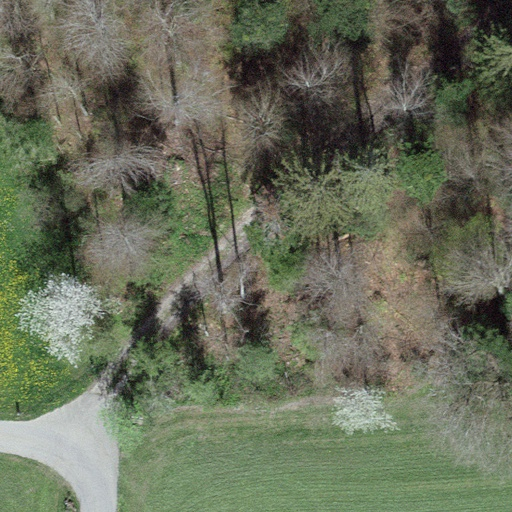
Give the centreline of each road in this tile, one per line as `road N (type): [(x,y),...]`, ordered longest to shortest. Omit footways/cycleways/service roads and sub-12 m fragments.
road 1 (track): [(71,447),(182,296),(239,237),(349,129),(511,5)]
road 2 (unclassified): [(99,511),(96,482),(71,447),(0,435)]
